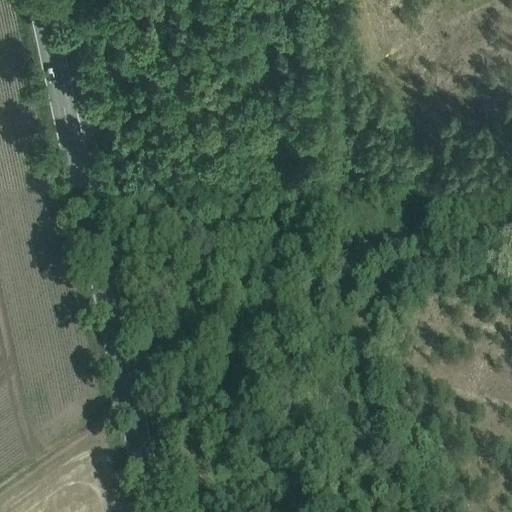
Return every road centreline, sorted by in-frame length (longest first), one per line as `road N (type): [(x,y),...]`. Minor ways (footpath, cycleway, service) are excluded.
road 1 (tertiary): [(151,511),(42,0)]
road 2 (track): [(0,494),(128,406)]
